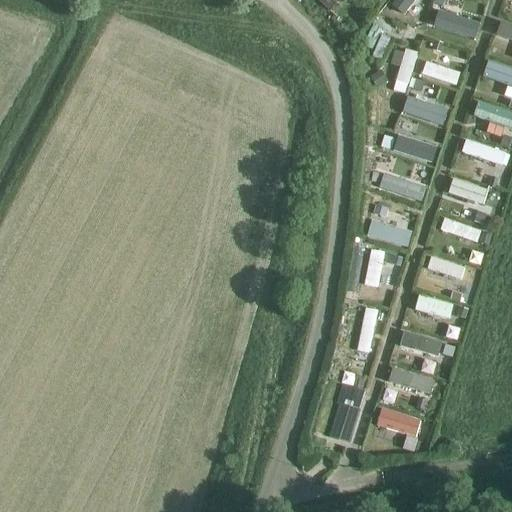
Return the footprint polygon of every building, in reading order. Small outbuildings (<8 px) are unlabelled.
[(317,0),(329,11),(339,0),(317,0)] [(412,0),(396,0),(396,2),(405,9),(412,0)] [(436,26),(470,38),(474,26),(440,15),(436,26)] [(511,27),(500,23),(495,37),(511,42),(511,27)] [(404,51),(395,82),(407,86),(416,55),(404,51)] [(511,89),(511,70),(488,63),(481,78),(511,89)] [(425,64),(421,76),(455,87),(459,75),(425,64)] [(447,112),(407,99),(402,114),(441,128),(447,112)] [(511,115),(478,104),(472,118),(511,131),(511,128),(511,115)] [(500,167),(504,155),(465,141),(460,154),(500,167)] [(418,201),(421,189),(385,178),(381,189),(418,201)] [(447,195),(482,207),(487,192),(452,181),(447,195)] [(440,232),(473,243),(477,231),(444,221),(440,232)] [(409,250),(413,236),(377,225),(372,239),(409,250)] [(460,282),(464,270),(430,259),(426,271),(460,282)] [(385,265),(373,262),(367,297),(379,300),(385,265)] [(452,306),(418,298),(414,312),(448,321),(452,306)] [(364,310),(356,353),(368,355),(377,312),(364,310)] [(406,335),(402,346),(437,356),(441,344),(406,335)] [(391,370),(387,383),(428,396),(432,383),(391,370)] [(337,404),(327,439),(348,445),(360,411),(337,404)] [(415,438),(419,422),(381,411),(375,427),(415,438)]
